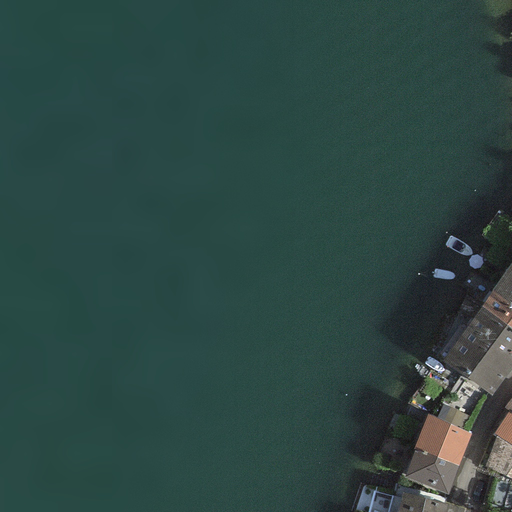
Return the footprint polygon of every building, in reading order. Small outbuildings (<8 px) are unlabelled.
[(511,302),(511,261),(492,289),(511,302)] [(511,302),(492,289),(480,307),(511,329),(511,302)] [(511,367),(511,329),(480,307),(441,362),(492,397),(511,367)] [(436,418),(464,431),(470,418),(442,405),(436,418)] [(511,414),(508,412),(492,434),(496,437),(511,447),(511,414)] [(436,418),(427,414),(414,448),(458,466),(470,434),(464,431),(436,418)] [(511,479),(511,477),(511,447),(496,437),(484,466),(511,479)] [(447,495),(458,466),(414,448),(403,477),(447,495)] [(444,511),(446,504),(402,493),(397,511),(444,511)]
